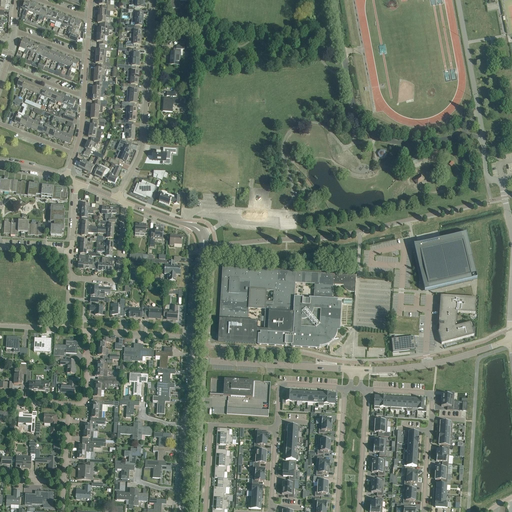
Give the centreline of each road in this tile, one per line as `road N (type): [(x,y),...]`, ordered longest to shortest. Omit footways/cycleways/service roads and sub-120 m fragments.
road 1 (residential): [(118,198),(143,143),(153,0)]
road 2 (residential): [(187,337),(202,233),(126,202)]
road 3 (residential): [(423,511),(429,394),(366,389)]
road 4 (residential): [(351,368),(191,360)]
road 5 (residential): [(511,338),(427,364),(362,369)]
road 6 (residential): [(275,428),(211,425),(205,511)]
road 7 (residential): [(337,511),(344,387)]
road 8 (residential): [(69,277),(116,278),(126,202)]
road 9 (residential): [(358,511),(366,389)]
